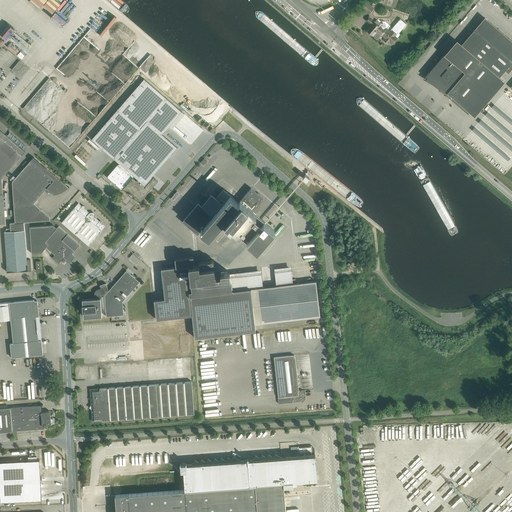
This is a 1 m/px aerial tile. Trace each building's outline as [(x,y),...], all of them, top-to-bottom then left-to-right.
[(60,35),(73,17),(64,10),(59,9),(46,0),(30,0),(30,1),(27,0),(26,0),(19,0),(18,2),(26,8),(26,10),(36,13),(35,16),(37,18),(44,23),(50,15),(55,16),(53,22),(55,23),(51,28),(60,35)] [(373,9),(370,6),(367,3),(362,8),(369,14),(373,9)] [(115,24),(99,13),(104,7),(100,4),(90,17),(92,18),(89,22),(108,35),(114,27),(113,26),(115,24)] [(375,23),(372,20),(368,17),(366,20),(372,25),(366,32),(371,36),(372,34),(377,39),(381,34),(385,38),(383,40),(388,44),(390,42),(392,44),(395,40),(400,34),(399,33),(407,24),(400,19),(391,30),(390,31),(386,28),(386,26),(384,23),(381,23),(377,20),(375,23)] [(11,29),(2,35),(7,41),(15,34),(11,29)] [(511,62),(511,61),(474,29),(461,44),(460,44),(461,45),(450,58),(448,57),(446,56),(444,54),(425,76),(425,77),(426,76),(427,77),(425,79),(423,78),(423,79),(429,82),(437,87),(440,90),(468,113),(469,112),(470,113),(471,112),(470,111),(487,91),(488,92),(487,91),(499,77),(500,78),(499,77),(505,70),(508,73),(511,68),(511,64),(511,63),(511,62)] [(19,60),(12,69),(21,77),(28,68),(19,60)] [(47,77),(22,108),(42,125),(67,94),(47,77)] [(182,112),(178,108),(144,79),(92,139),(119,163),(118,164),(107,177),(122,190),(125,187),(141,201),(158,181),(152,176),(177,148),(182,152),(192,140),(188,137),(187,136),(177,147),(162,134),(182,112)] [(0,223),(5,223),(3,194),(2,178),(20,157),(22,155),(25,152),(25,151),(3,133),(0,129),(0,223)] [(30,161),(12,181),(15,222),(15,223),(24,222),(45,221),(50,220),(50,217),(36,205),(34,203),(37,199),(47,188),(54,194),(56,194),(59,193),(61,192),(64,191),(66,189),(67,188),(68,188),(68,187),(61,181),(34,157),(30,161)] [(253,211),(264,198),(251,188),(239,202),(231,195),(230,196),(223,190),(216,199),(212,195),(202,207),(198,203),(182,222),(197,235),(201,231),(209,238),(223,221),(246,241),(257,250),(275,230),(263,221),(253,211)] [(75,234),(93,213),(90,213),(78,203),(62,222),(75,234)] [(93,213),(75,234),(89,245),(105,226),(94,216),(93,213)] [(6,232),(4,232),(7,267),(6,267),(7,272),(21,271),(22,272),(26,272),(26,270),(27,270),(27,271),(32,271),(31,266),(31,259),(27,260),(24,222),(15,223),(15,222),(10,223),(11,228),(6,229),(6,232)] [(59,226),(57,228),(53,225),(30,226),(32,253),(41,252),(46,247),(55,255),(52,258),(58,263),(61,260),(63,262),(65,261),(67,260),(70,263),(75,256),(72,254),(80,245),(59,226)] [(133,253),(129,257),(136,264),(140,260),(133,253)] [(165,298),(154,300),(156,319),(192,315),(195,338),(256,331),(255,324),(315,317),(320,316),(316,281),(311,282),(292,284),(276,285),(275,286),(276,292),(264,293),(264,287),(263,287),(251,288),(232,291),(230,276),(216,278),(215,274),(214,260),(199,262),(199,264),(194,264),(193,256),(175,258),(176,266),(161,268),(165,298)] [(102,316),(102,312),(106,312),(106,316),(124,315),(123,298),(138,280),(126,270),(108,291),(106,284),(106,283),(105,283),(104,284),(103,284),(102,284),(101,285),(100,286),(101,288),(98,289),(97,290),(96,290),(96,291),(95,291),(95,292),(95,293),(95,294),(94,294),(95,298),(86,299),(82,299),(83,303),(82,303),(83,307),(82,308),(82,307),(82,308),(82,309),(82,310),(83,310),(83,314),(84,318),(102,316)] [(36,316),(39,316),(38,301),(37,301),(36,300),(35,301),(34,300),(9,302),(10,305),(11,320),(13,343),(10,343),(12,358),(43,354),(42,340),(38,340),(36,316)] [(0,305),(0,320),(11,320),(10,305),(0,305)] [(298,337),(323,336),(323,328),(298,329),(298,337)] [(287,339),(286,331),(269,332),(269,340),(287,339)] [(258,347),(256,332),(245,334),(245,336),(242,336),(243,342),(246,342),(247,348),(258,347)] [(298,391),(294,355),(274,357),(278,398),(291,396),(292,402),(302,401),(304,399),(303,390),(298,391)] [(92,421),(158,416),(194,414),(192,381),(90,389),(91,405),(89,407),(92,409),(92,421)] [(45,427),(45,426),(47,426),(47,425),(49,425),(51,423),(51,413),(49,412),(41,412),(41,405),(11,407),(0,408),(0,431),(43,428),(45,427)] [(325,511),(321,451),(94,468),(96,511),(325,511)] [(40,460),(0,461),(0,486),(1,502),(42,500),(40,460)]
